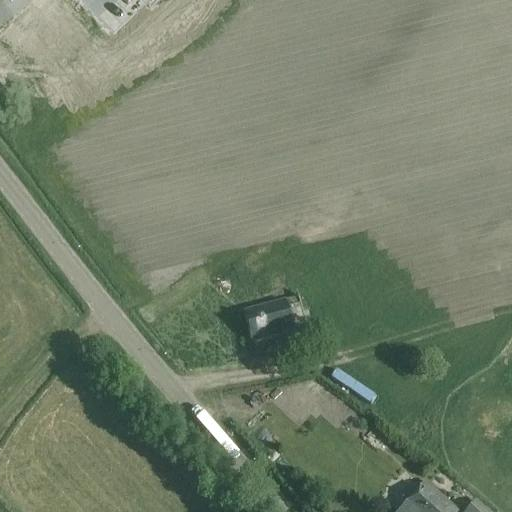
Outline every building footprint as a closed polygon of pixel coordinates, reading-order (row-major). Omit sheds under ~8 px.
[(384,276),(402,278),(407,238),(374,234),(373,244),(387,246),(384,276)] [(296,299),(283,302),(243,314),(251,345),(304,330),(308,342),(328,336),(387,320),(365,240),(285,261),(296,299)] [(419,309),(457,303),(455,289),(417,294),(419,309)] [(429,329),(432,349),(457,346),(455,326),(429,329)] [(389,352),(327,365),(332,391),(377,382),(395,378),(389,352)] [(331,422),(342,409),(313,382),(302,395),(295,388),(278,407),(299,426),(315,408),(331,422)] [(398,511),(456,511),(457,511),(424,483),(398,511)] [(485,511),(475,503),(466,511),(485,511)]
